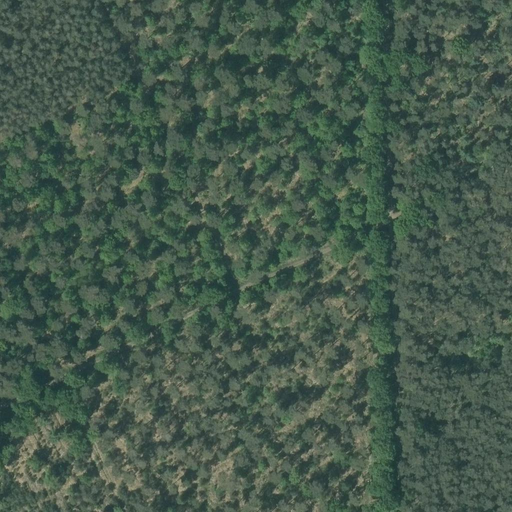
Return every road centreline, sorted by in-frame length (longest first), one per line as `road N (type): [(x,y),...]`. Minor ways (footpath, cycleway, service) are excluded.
road 1 (track): [(112,0),(255,283)]
road 2 (track): [(389,216),(399,511)]
road 3 (track): [(0,407),(255,283)]
road 4 (track): [(384,0),(389,216)]
road 5 (track): [(255,283),(389,216)]
road 6 (track): [(389,216),(511,140)]
